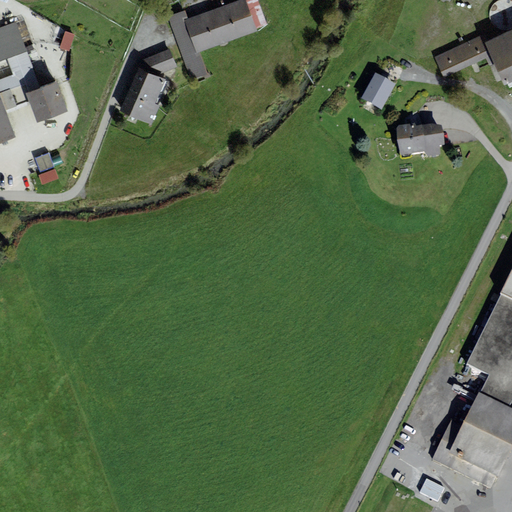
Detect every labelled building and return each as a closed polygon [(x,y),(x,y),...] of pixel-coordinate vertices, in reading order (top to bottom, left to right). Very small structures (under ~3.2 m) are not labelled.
[(185,11),(168,17),(191,80),(208,73),(200,52),(257,31),(267,24),(257,0),(247,0),(245,1),(244,0),(237,0),(188,19),(185,11)] [(16,22),(0,27),(0,61),(7,59),(27,51),(16,22)] [(71,49),(76,33),(66,29),(60,45),(71,49)] [(511,30),(489,41),(485,43),(495,64),(505,86),(511,82),(511,30)] [(486,34),(434,57),(444,78),(486,59),(489,67),(495,64),(485,43),(489,41),(486,34)] [(160,106),(156,104),(166,80),(156,76),(178,67),(169,49),(136,63),(126,85),(130,87),(120,111),(152,125),(160,106)] [(41,88),(27,51),(7,59),(13,75),(0,79),(0,143),(15,137),(4,110),(29,100),(38,122),(68,111),(56,82),(41,88)] [(395,89),(376,78),(362,103),(382,114),(395,89)] [(415,128),(397,131),(401,162),(426,158),(427,161),(441,159),(440,152),(445,151),(442,132),(434,130),(417,132),(415,128)] [(49,152),(35,158),(41,172),(55,167),(49,152)] [(511,271),(466,362),(489,374),(480,393),(509,407),(511,400),(511,271)] [(452,421),(433,460),(474,481),(491,489),(511,446),(511,409),(509,407),(480,393),(463,426),(452,421)] [(444,487),(426,479),(420,493),(438,501),(444,487)]
